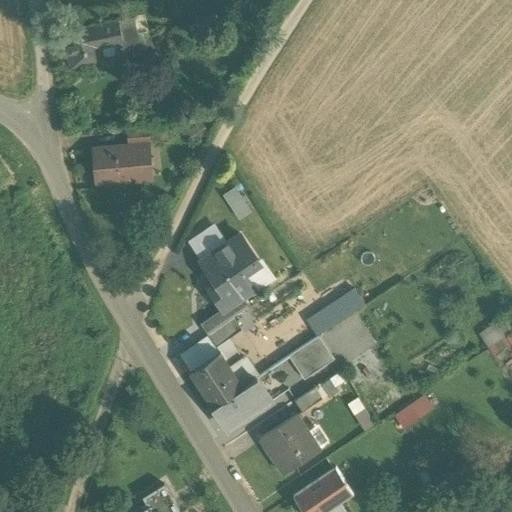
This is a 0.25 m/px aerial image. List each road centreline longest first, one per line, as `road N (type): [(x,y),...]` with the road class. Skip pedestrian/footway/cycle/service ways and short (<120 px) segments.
road 1 (residential): [(39,136),(78,230),(250,511)]
road 2 (track): [(133,320),(207,166),(309,0)]
road 3 (track): [(133,320),(73,511)]
road 4 (track): [(34,0),(46,83),(39,136)]
